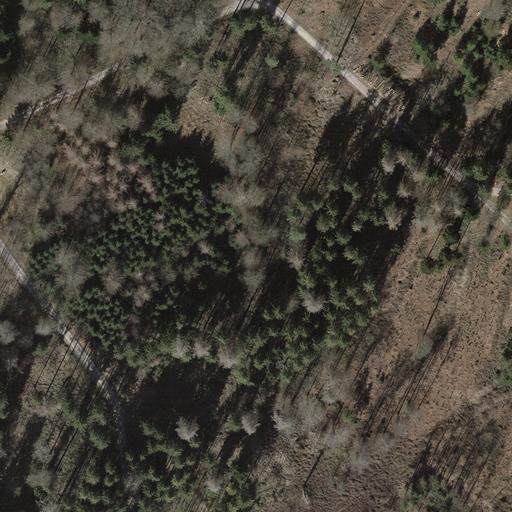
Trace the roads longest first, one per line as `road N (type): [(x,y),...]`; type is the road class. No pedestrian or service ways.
road 1 (track): [(131,511),(109,391),(0,245)]
road 2 (track): [(264,0),(475,193)]
road 3 (track): [(0,127),(247,0)]
road 4 (track): [(109,391),(202,511)]
